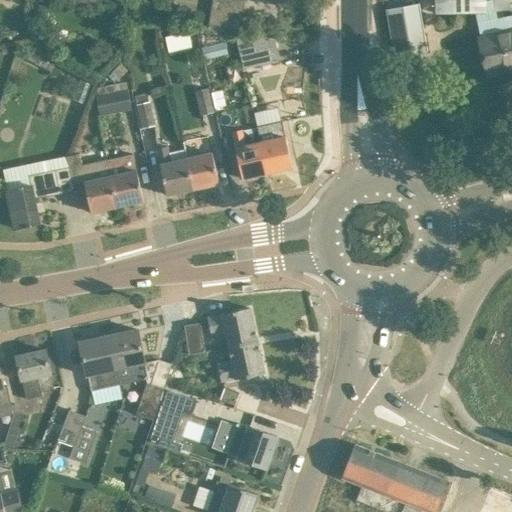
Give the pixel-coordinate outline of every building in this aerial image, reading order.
[(245,0),(213,0),(208,29),(241,31),(241,28),(245,0)] [(436,0),(436,13),(475,12),(486,12),(486,2),(486,0),(436,0)] [(410,43),(412,52),(428,49),(418,2),(387,9),(395,46),(410,43)] [(511,66),(511,31),(480,39),(488,72),(511,66)] [(169,51),(177,49),(173,35),(165,36),(169,51)] [(25,42),(57,61),(62,52),(40,40),(37,46),(26,40),(25,42)] [(225,40),(210,44),(202,46),(206,59),(228,53),(225,40)] [(52,71),(57,61),(25,42),(21,41),(15,51),(52,71)] [(277,49),(246,55),(248,68),(279,62),(277,49)] [(119,79),(128,70),(120,63),(111,72),(119,79)] [(101,115),(132,109),(127,81),(95,88),(101,115)] [(142,127),(156,125),(151,100),(149,101),(147,93),(143,94),(141,85),(131,87),(133,96),(135,96),(142,127)] [(195,90),(201,114),(215,111),(209,87),(195,90)] [(261,140),(268,172),(293,167),(282,120),(280,121),(276,106),(254,111),(261,140)] [(268,172),(261,140),(247,143),(243,128),(232,131),(243,178),(268,172)] [(220,183),(215,163),(209,135),(198,138),(201,153),(187,157),(194,189),(220,183)] [(194,189),(187,157),(184,148),(170,152),(169,144),(157,147),(167,194),(194,189)] [(80,152),(74,153),(69,167),(72,180),(73,179),(84,177),(92,212),(118,206),(107,159),(107,158),(82,163),(80,152)] [(69,167),(74,153),(4,168),(8,188),(7,189),(15,228),(27,225),(27,226),(32,226),(31,224),(40,223),(35,197),(75,188),(73,179),(72,180),(69,167)] [(144,200),(133,153),(107,159),(118,206),(144,200)] [(226,331),(228,341),(229,346),(257,339),(250,307),(222,313),(223,314),(208,317),(212,334),(226,331)] [(205,351),(204,342),(201,322),(185,325),(189,353),(205,351)] [(146,362),(143,348),(138,329),(109,335),(120,383),(146,378),(147,383),(137,412),(154,418),(159,403),(160,403),(165,388),(164,388),(151,384),(159,358),(158,358),(158,359),(146,362)] [(120,383),(109,335),(80,342),(88,376),(89,375),(92,389),(120,383)] [(257,339),(229,346),(232,361),(218,364),(222,381),(236,378),(264,372),(257,339)] [(17,356),(26,398),(43,394),(42,390),(54,388),(51,374),(52,374),(47,349),(17,356)] [(0,406),(12,404),(7,385),(5,386),(0,364),(0,406)] [(232,387),(223,388),(219,402),(234,407),(237,397),(230,395),(232,387)] [(165,388),(160,403),(162,404),(150,440),(169,446),(171,439),(174,440),(183,411),(192,414),(197,399),(165,388)] [(70,409),(58,439),(74,445),(70,456),(85,462),(88,454),(104,460),(111,440),(96,435),(98,431),(83,425),(87,415),(70,409)] [(26,414),(15,410),(14,413),(4,447),(16,448),(26,414)] [(278,435),(238,422),(228,452),(239,456),(238,458),(266,468),(278,435)] [(159,473),(166,450),(147,444),(135,483),(144,485),(149,470),(159,473)] [(436,511),(448,480),(372,450),(356,444),(343,477),(362,485),(357,500),(389,511),(392,511),(397,500),(428,511),(436,511)] [(251,511),(258,493),(219,480),(207,510),(213,511),(251,511)] [(177,494),(149,483),(143,498),(171,509),(177,494)] [(0,511),(23,511),(18,487),(0,491),(0,511)]
